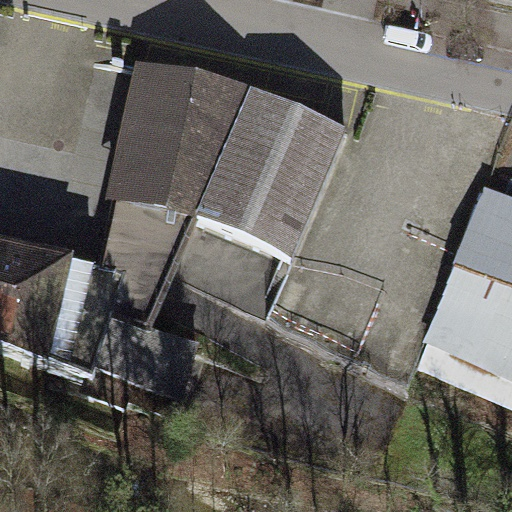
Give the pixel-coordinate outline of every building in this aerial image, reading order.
[(141,72),(116,208),(194,225),(250,96),(141,72)] [(250,96),(194,225),(289,265),(345,137),(250,96)] [(511,202),(489,194),(423,369),(511,403),(511,202)] [(112,319),(148,334),(184,241),(108,223),(99,272),(125,278),(112,319)] [(0,351),(92,387),(112,319),(125,278),(99,272),(0,250),(0,351)] [(148,334),(112,319),(92,387),(87,404),(122,417),(126,406),(148,334)] [(196,355),(148,334),(126,406),(168,422),(196,355)]
